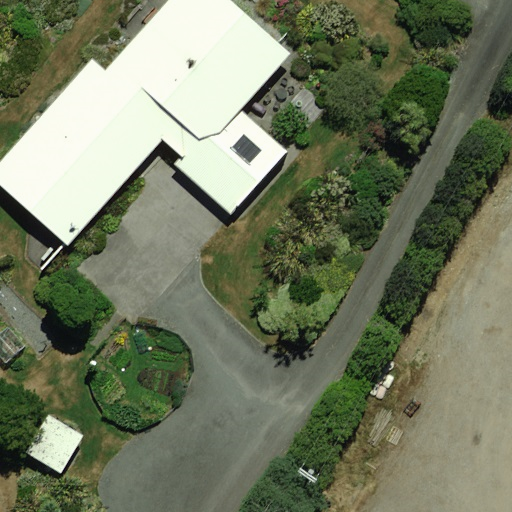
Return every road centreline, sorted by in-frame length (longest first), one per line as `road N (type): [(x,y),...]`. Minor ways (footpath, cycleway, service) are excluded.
road 1 (residential): [(403,382),(511,178)]
road 2 (track): [(403,382),(477,511)]
